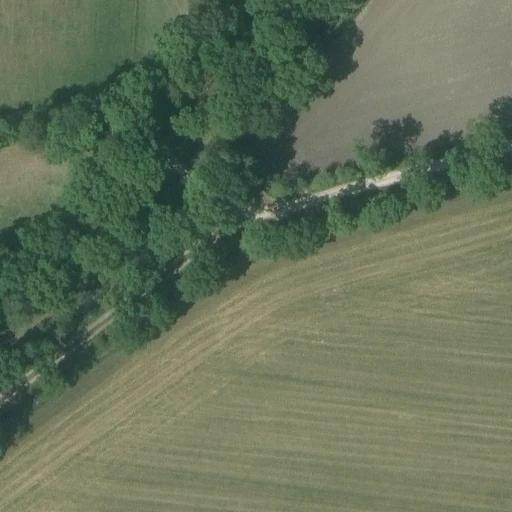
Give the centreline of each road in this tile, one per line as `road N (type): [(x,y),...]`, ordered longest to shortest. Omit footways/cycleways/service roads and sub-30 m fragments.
road 1 (track): [(0,402),(220,238),(227,211)]
road 2 (track): [(511,151),(259,217),(227,211)]
road 3 (track): [(163,158),(64,258),(0,307)]
road 4 (track): [(204,0),(121,114)]
road 5 (track): [(121,114),(106,99),(0,119)]
